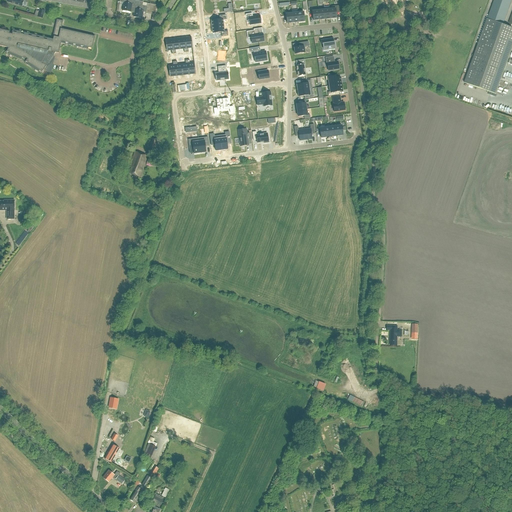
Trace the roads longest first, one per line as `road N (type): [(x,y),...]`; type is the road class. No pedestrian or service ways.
road 1 (residential): [(288,149),(357,139),(338,27),(281,30)]
road 2 (unclassified): [(349,0),(381,219)]
road 3 (unclassified): [(379,316),(377,375),(407,432),(371,511)]
road 4 (secondary): [(113,511),(0,407)]
road 5 (track): [(398,453),(414,498),(427,506),(511,493)]
road 6 (track): [(131,134),(89,122),(0,76)]
